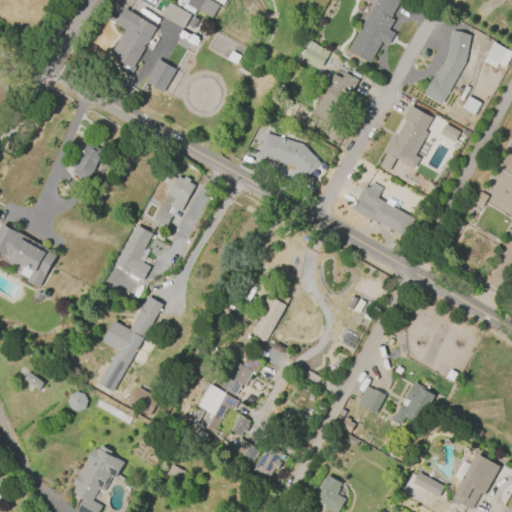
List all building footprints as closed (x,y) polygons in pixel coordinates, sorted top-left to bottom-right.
[(208,0),(218,6),(211,18),(195,9),(192,14),(174,3),(176,0),(208,0)] [(346,51),(375,0),(399,0),(389,18),(392,20),(387,30),(393,33),(386,45),(380,42),(368,63),(346,51)] [(168,3),(190,16),(182,28),(161,16),(168,3)] [(108,57),(123,31),(113,25),(123,9),(155,28),(131,70),(108,57)] [(440,103),(424,94),(446,56),(451,32),(469,35),(464,63),(440,103)] [(300,57),(309,41),(329,52),(320,68),(300,57)] [(493,42),(511,53),(503,68),(497,64),(494,68),(481,61),(493,42)] [(175,70),(162,92),(144,82),(157,59),(175,70)] [(310,114),(333,74),(340,79),(343,73),(357,81),(331,126),(310,114)] [(461,108),(468,96),(480,103),(473,115),(461,108)] [(431,118),(424,131),(427,133),(414,155),(419,158),(413,169),(395,159),(387,172),(378,167),(386,153),(384,152),(393,137),(395,138),(405,121),(402,119),(410,106),(431,118)] [(438,134),(444,124),(459,132),(453,142),(438,134)] [(260,148),(265,130),(255,127),(251,145),(260,148)] [(264,133),(301,145),(319,164),(304,178),(294,167),(257,156),(264,133)] [(70,173),(87,143),(103,152),(86,182),(70,173)] [(194,185),(180,211),(177,210),(173,216),(171,215),(165,226),(153,219),(167,192),(162,189),(169,176),(175,178),(176,176),(182,179),(184,176),(189,179),(188,182),(194,185)] [(403,237),(376,222),(375,223),(350,209),(363,186),(368,189),(371,183),(381,189),(376,198),(409,216),(410,215),(415,217),(403,237)] [(472,204),(479,192),(487,196),(480,208),(472,204)] [(0,225),(1,224),(56,255),(38,288),(26,281),(32,271),(18,264),(15,265),(10,262),(10,258),(0,252),(0,225)] [(113,264),(135,225),(151,233),(136,260),(149,267),(142,280),(113,264)] [(154,237),(157,231),(165,236),(162,241),(154,237)] [(288,299),(264,342),(250,334),(259,317),(255,314),(264,297),(269,300),(274,291),(288,299)] [(36,292),(42,295),(38,301),(33,298),(36,292)] [(99,341),(112,320),(128,330),(147,296),(162,305),(112,391),(97,382),(115,350),(99,341)] [(344,307),(351,296),(356,299),(349,310),(344,307)] [(198,425),(205,412),(195,406),(208,383),(218,389),(234,361),(251,372),(243,386),(240,384),(232,398),(238,401),(232,411),(226,408),(214,430),(217,431),(213,438),(208,435),(210,432),(198,425)] [(39,390),(43,382),(27,373),(23,380),(39,390)] [(434,396),(418,425),(404,417),(399,426),(389,420),(392,415),(394,416),(401,404),(402,404),(405,399),(404,399),(413,382),(427,390),(426,392),(434,396)] [(384,395),(374,414),(363,408),(363,407),(356,403),(366,385),(384,395)] [(136,386),(157,399),(150,412),(128,400),(136,386)] [(80,391),(66,398),(73,413),(87,406),(80,391)] [(348,433),(332,424),(340,408),(345,411),(342,416),(349,420),(348,421),(354,424),(348,433)] [(229,431),(236,419),(234,418),(236,414),(248,421),(245,426),(247,427),(244,432),(242,431),(239,437),(229,431)] [(232,450),(239,438),(258,450),(251,462),(232,450)] [(98,511),(75,511),(74,511),(82,499),(70,492),(74,487),(70,485),(92,448),(96,450),(97,448),(98,449),(101,445),(110,451),(108,454),(123,463),(114,479),(111,477),(102,492),(98,490),(92,500),(102,506),(98,511)] [(251,471),(265,447),(280,455),(277,462),(279,463),(275,470),(273,469),(267,479),(251,471)] [(499,467),(483,496),(480,494),(470,511),(451,501),(455,494),(453,493),(475,454),(499,467)] [(165,473),(171,463),(187,472),(181,482),(165,473)] [(417,472),(443,487),(436,497),(411,483),(417,472)] [(311,498),(322,479),(323,480),(326,475),(340,484),(338,488),(340,489),(336,495),(345,500),(337,511),(326,511),(322,509),(324,506),(311,498)]
